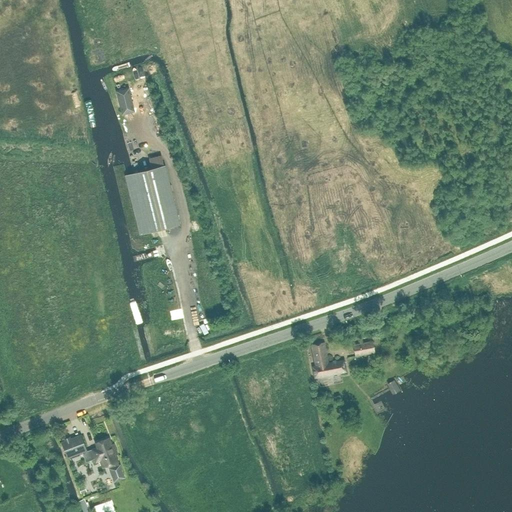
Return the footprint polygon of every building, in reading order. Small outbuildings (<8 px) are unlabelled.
[(129,88),(115,91),(121,115),(135,112),(129,88)] [(148,114),(145,88),(139,89),(142,114),(148,114)] [(149,160),(151,168),(133,173),(126,175),(125,175),(140,234),(179,224),(165,165),(163,165),(161,156),(149,160)] [(372,341),(353,345),(355,356),(374,352),(372,341)] [(315,378),(346,372),(344,360),(326,364),(323,344),(311,346),(315,366),(312,366),(315,378)] [(111,445),(109,438),(94,443),(95,448),(87,451),(80,434),(70,438),(69,436),(63,439),(64,441),(60,442),(67,458),(82,453),(85,462),(95,458),(96,461),(100,460),(103,468),(108,466),(114,482),(124,478),(115,455),(118,454),(114,444),(111,445)] [(78,486),(81,493),(86,491),(83,484),(78,486)]
